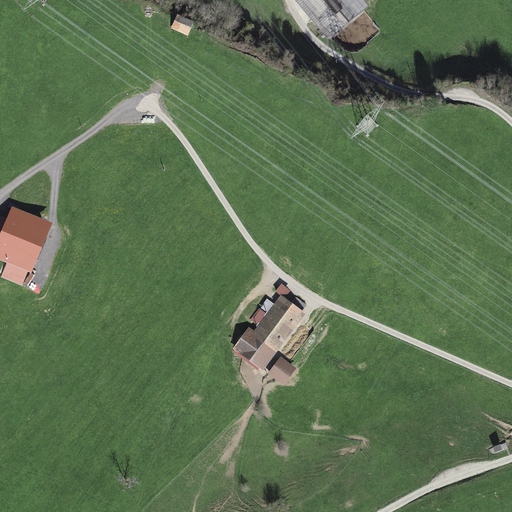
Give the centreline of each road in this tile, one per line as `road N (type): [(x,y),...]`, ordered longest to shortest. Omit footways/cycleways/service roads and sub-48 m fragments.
road 1 (track): [(511,385),(297,289),(239,231),(183,145),(141,106),(126,107),(0,196)]
road 2 (track): [(511,132),(470,104),(403,93),(358,70),(319,45),(292,0)]
road 3 (track): [(387,511),(511,457)]
